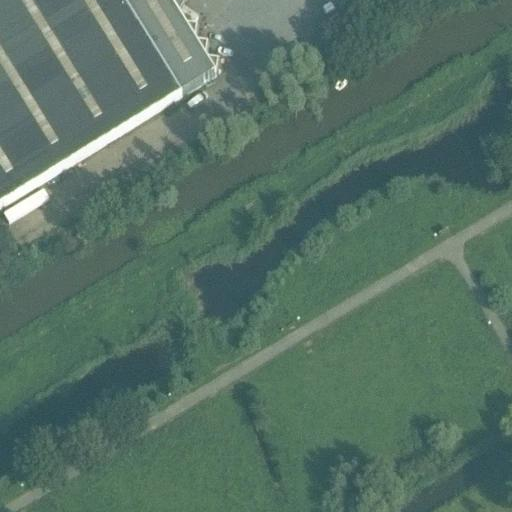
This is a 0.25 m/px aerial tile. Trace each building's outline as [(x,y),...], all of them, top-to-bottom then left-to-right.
[(11,0),(0,0),(0,21),(18,11),(11,0)] [(18,11),(0,21),(0,46),(29,29),(18,11)] [(29,29),(0,46),(0,70),(0,71),(40,47),(29,29)] [(40,47),(0,71),(11,89),(51,65),(40,47)] [(51,65),(11,89),(23,107),(63,83),(51,65)] [(0,71),(0,96),(11,89),(0,71)] [(63,83),(23,107),(34,125),(74,101),(63,83)] [(11,89),(0,96),(0,121),(23,107),(11,89)] [(74,101),(34,125),(46,146),(58,139),(80,124),(86,121),(85,120),(74,101)] [(23,107),(0,121),(0,146),(34,125),(23,107)] [(86,121),(80,124),(100,156),(123,142),(102,109),(85,120),(86,121)] [(80,124),(58,139),(77,170),(100,156),(80,124)] [(34,125),(0,146),(0,160),(6,169),(6,170),(12,167),(35,153),(46,146),(34,125)] [(46,146),(35,153),(55,185),(77,170),(58,139),(46,146)] [(35,153),(12,167),(32,199),(55,185),(35,153)] [(6,169),(0,172),(0,198),(9,213),(32,199),(12,167),(6,170),(6,169)]
